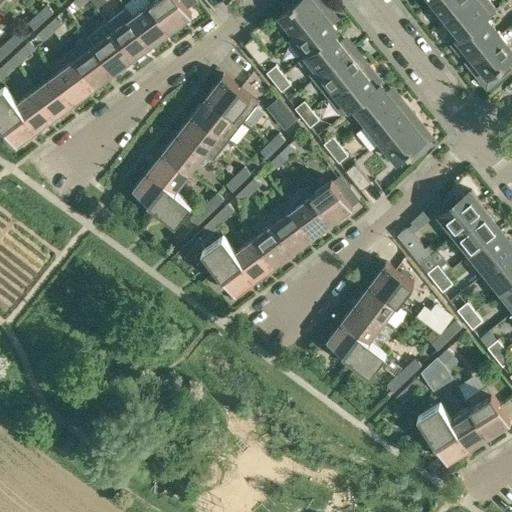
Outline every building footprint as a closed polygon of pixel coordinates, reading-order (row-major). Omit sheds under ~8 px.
[(127,6),(126,6),(153,43),(173,28),(151,0),(150,0),(132,14),(127,6)] [(151,0),(173,28),(192,14),(188,8),(181,0),(151,0)] [(279,14),(295,34),(329,8),(326,4),(321,9),(313,0),(285,0),(284,1),(288,7),(279,14)] [(441,23),(447,18),(468,0),(432,0),(444,15),(438,19),(441,22),(441,23)] [(468,0),(447,18),(458,33),(453,37),(455,40),(485,16),(485,17),(495,9),(494,9),(487,0),(468,0)] [(48,3),(37,13),(44,20),(55,11),(48,3)] [(126,6),(107,20),(134,57),(153,43),(126,6)] [(329,8),(295,34),(309,52),(299,59),(300,60),(337,30),(325,15),(331,11),(329,8)] [(44,20),(37,13),(28,21),(35,29),(44,20)] [(57,14),(48,23),(55,31),(56,30),(61,36),(69,28),(57,14)] [(499,34),(485,17),(485,16),(455,40),(451,43),(454,46),(459,42),(471,56),(499,34)] [(107,20),(88,35),(115,71),(134,57),(107,20)] [(38,32),(46,40),(55,31),(48,23),(38,32)] [(27,36),(21,28),(11,37),(18,45),(27,36)] [(337,30),(300,60),(314,78),(320,73),(353,46),(351,43),(345,48),(334,33),(337,30)] [(511,57),(511,50),(499,34),(471,56),(465,60),(466,61),(468,64),(474,59),(487,77),(495,71),(499,76),(511,67),(506,62),(511,57)] [(67,50),(73,57),(74,57),(95,85),(115,71),(88,35),(67,50)] [(243,43),(259,63),(269,55),(253,35),(243,43)] [(8,53),(18,45),(11,37),(2,46),(8,53)] [(28,55),(38,47),(31,39),(21,48),(28,55)] [(0,61),(8,53),(2,46),(0,47),(0,61)] [(320,73),(333,90),(334,91),(362,69),(361,68),(350,54),(356,49),(353,46),(320,73)] [(19,64),(28,55),(21,48),(12,57),(19,64)] [(9,73),(19,64),(12,57),(2,65),(9,73)] [(74,57),(73,57),(55,71),(76,100),(95,85),(74,57)] [(267,71),(274,80),(283,73),(276,64),(267,71)] [(334,91),(333,90),(328,95),(343,114),(352,106),(380,83),(380,84),(382,82),(367,64),(361,68),(362,69),(334,91)] [(0,81),(9,73),(2,65),(0,67),(0,81)] [(57,114),(76,100),(55,71),(35,85),(57,114)] [(223,72),(208,92),(243,120),(258,100),(223,72)] [(283,73),(274,80),(282,90),(291,83),(283,73)] [(0,86),(0,120),(4,126),(25,111),(16,99),(4,83),(0,86)] [(380,83),(352,106),(366,124),(400,97),(397,94),(391,98),(380,84),(380,83)] [(38,128),(57,114),(35,85),(16,99),(25,111),(38,128)] [(208,92),(193,110),(228,138),(243,120),(208,92)] [(400,97),(366,124),(380,141),(414,115),(400,97)] [(295,107),(302,116),(312,108),(304,99),(295,107)] [(312,108),(302,116),(310,126),(320,118),(312,108)] [(193,110),(178,129),(206,151),(205,152),(213,158),(213,157),(228,138),(193,110)] [(289,110),(279,118),(285,126),(295,117),(289,110)] [(17,143),(38,128),(25,111),(4,126),(17,143)] [(414,115),(380,141),(396,162),(405,155),(410,160),(421,151),(417,145),(430,135),(414,115)] [(206,151),(178,129),(163,148),(191,170),(205,152),(206,151)] [(280,132),(270,142),(277,149),(287,139),(280,132)] [(324,143),(331,151),(340,144),(333,135),(324,143)] [(277,149),(270,142),(261,150),(267,158),(277,149)] [(297,148),(290,142),(280,152),(286,159),(297,148)] [(340,144),(331,151),(339,161),(348,154),(340,144)] [(191,170),(163,148),(148,166),(165,180),(176,189),(191,170)] [(286,159),(280,152),(272,161),(279,167),(286,159)] [(317,178),(335,165),(327,155),(310,168),(317,178)] [(354,162),(344,170),(360,190),(370,182),(354,162)] [(245,165),(234,175),(242,182),(252,173),(245,165)] [(165,180),(148,166),(132,186),(149,200),(165,180)] [(242,182),(234,175),(226,182),(233,190),(242,182)] [(256,176),(245,186),(253,194),(263,184),(256,176)] [(306,184),(333,221),(352,206),(331,177),(312,192),(306,184)] [(192,201),(176,189),(165,180),(149,200),(176,221),(192,201)] [(306,184),(286,199),(313,235),(333,221),(306,184)] [(237,194),(244,202),(253,194),(245,186),(237,194)] [(439,213),(455,232),(486,207),(472,189),(460,198),(455,192),(444,201),(448,206),(439,213)] [(225,198),(218,190),(209,199),(216,207),(225,198)] [(207,216),(216,207),(209,199),(199,209),(207,216)] [(294,249),(313,235),(286,199),(266,214),(272,221),(273,221),(294,249)] [(226,218),(235,208),(228,202),(219,211),(226,218)] [(486,207),(455,232),(455,233),(456,232),(470,251),(501,226),(486,207)] [(198,225),(207,216),(199,209),(190,218),(198,225)] [(217,227),(226,218),(219,211),(210,221),(217,227)] [(208,236),(217,227),(210,221),(202,230),(208,236)] [(275,263),(294,249),(273,221),(272,221),(254,235),(275,263)] [(421,262),(431,254),(409,226),(398,234),(421,262)] [(511,239),(501,226),(470,251),(485,269),(511,247),(511,239)] [(202,248),(223,276),(243,260),(235,249),(223,233),(202,248)] [(275,263),(254,235),(235,249),(243,260),(256,277),(275,263)] [(511,247),(485,269),(500,288),(511,278),(511,247)] [(235,293),(256,277),(243,260),(223,276),(235,293)] [(385,260),(370,280),(398,301),(413,282),(385,260)] [(428,271),(435,279),(445,271),(439,263),(428,271)] [(445,271),(435,279),(444,291),(454,282),(445,271)] [(511,278),(500,288),(511,302),(511,308),(509,311),(510,311),(511,309),(511,278)] [(370,280),(356,299),(384,320),(398,301),(370,280)] [(341,318),(358,331),(369,339),(370,339),(384,320),(356,299),(341,318)] [(458,309),(465,317),(475,308),(469,300),(458,309)] [(475,308),(465,317),(474,328),(484,320),(475,308)] [(358,331),(341,318),(326,338),(343,351),(358,331)] [(456,318),(440,334),(447,341),(463,326),(456,318)] [(369,339),(358,331),(343,351),(370,372),(386,351),(370,339),(369,339)] [(440,348),(447,341),(440,334),(433,341),(440,348)] [(488,346),(495,354),(505,346),(499,338),(488,346)] [(511,354),(505,346),(495,354),(504,365),(511,358),(511,354)] [(456,354),(448,347),(437,357),(450,370),(460,360),(455,355),(456,354)] [(416,356),(405,367),(412,374),(423,363),(416,356)] [(446,366),(444,364),(437,357),(423,371),(433,388),(449,378),(449,371),(446,366)] [(403,382),(412,374),(405,367),(397,376),(403,382)] [(487,367),(468,380),(474,389),(493,377),(487,367)] [(395,391),(403,382),(397,376),(388,384),(395,391)] [(423,384),(417,377),(407,386),(413,393),(423,384)] [(470,405),(489,435),(510,422),(486,383),(465,396),(464,397),(469,405),(470,405)] [(404,402),(413,393),(407,386),(397,395),(404,402)] [(436,443),(457,430),(450,417),(439,400),(418,414),(436,443)] [(469,448),(489,435),(470,405),(469,405),(450,417),(457,430),(469,448)] [(447,461),(469,448),(457,430),(436,443),(447,461)]
